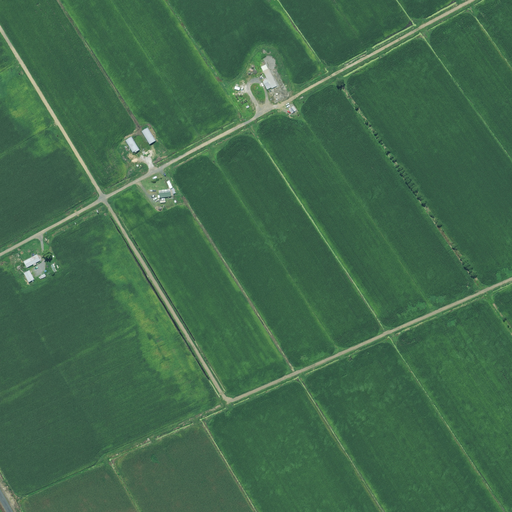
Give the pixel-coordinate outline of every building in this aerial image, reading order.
[(272,88),(272,89),(277,86),(267,65),(262,67),(267,78),(263,80),(268,90),(272,88)] [(156,141),(148,128),(142,132),(150,145),(156,141)] [(140,150),(132,137),(126,141),(134,154),(140,150)] [(122,163),(117,155),(111,158),(116,166),(122,163)] [(162,204),(157,195),(151,198),(157,207),(162,204)] [(41,261),(38,255),(24,262),(28,268),(34,264),(35,266),(37,265),(36,263),(41,261)] [(36,282),(30,271),(25,273),(30,285),(36,282)]
